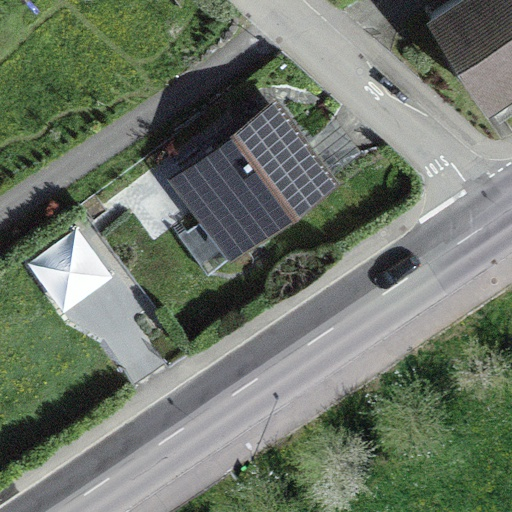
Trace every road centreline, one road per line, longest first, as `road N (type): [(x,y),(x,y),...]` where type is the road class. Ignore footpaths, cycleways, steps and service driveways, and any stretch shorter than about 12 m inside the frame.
road 1 (primary): [(58,511),(492,222)]
road 2 (residential): [(253,0),(440,152),(492,222)]
